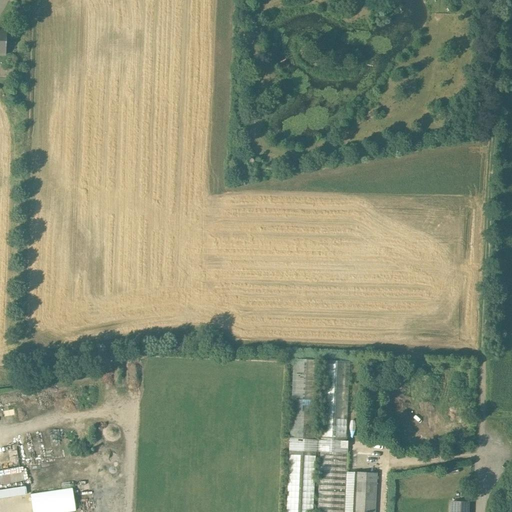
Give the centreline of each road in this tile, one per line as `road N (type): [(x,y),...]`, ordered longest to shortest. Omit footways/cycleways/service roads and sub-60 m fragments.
road 1 (track): [(483,465),(499,0)]
road 2 (unknown): [(483,456),(381,464),(380,511)]
